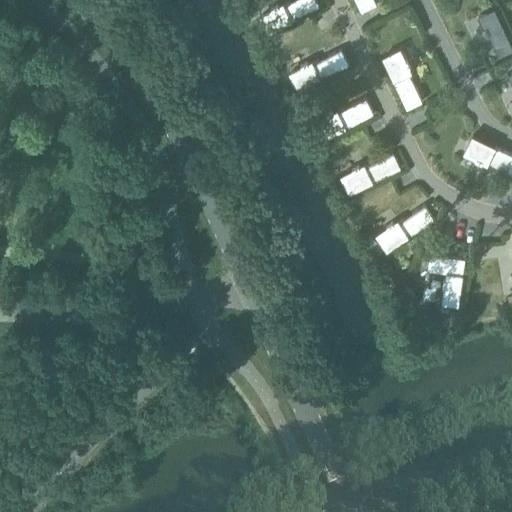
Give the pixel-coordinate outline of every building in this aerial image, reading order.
[(269,32),(319,5),(316,0),(290,0),(282,5),(282,4),(278,6),(277,4),(270,7),(271,9),(260,15),(269,32)] [(354,0),(360,12),(377,4),(374,0),(354,0)] [(498,55),(511,48),(511,45),(494,8),(478,15),(487,33),(488,33),(498,55)] [(298,89),(349,64),(341,47),(312,62),(311,61),(307,63),(306,61),(300,64),(301,66),(290,71),(298,89)] [(406,108),(422,101),(409,72),(410,71),(407,66),(409,66),(406,59),(404,60),(399,49),(381,57),(406,108)] [(323,138),(373,113),(365,97),(336,111),(336,110),(332,112),(331,110),(324,113),(325,115),(314,121),(323,138)] [(511,173),(511,153),(473,134),(464,152),(475,157),(474,159),(481,162),(482,160),(487,163),(487,162),(511,173)] [(350,192),(400,167),(393,151),(363,165),(363,164),(359,166),(358,165),(351,168),(352,170),(341,175),(350,192)] [(387,250),(434,218),(424,203),(397,221),(397,220),(393,223),(392,221),(386,225),(387,227),(376,234),(387,250)] [(458,303),(465,257),(429,252),(426,269),(446,272),(445,279),(443,279),(442,286),(444,286),(442,301),(458,303)]
